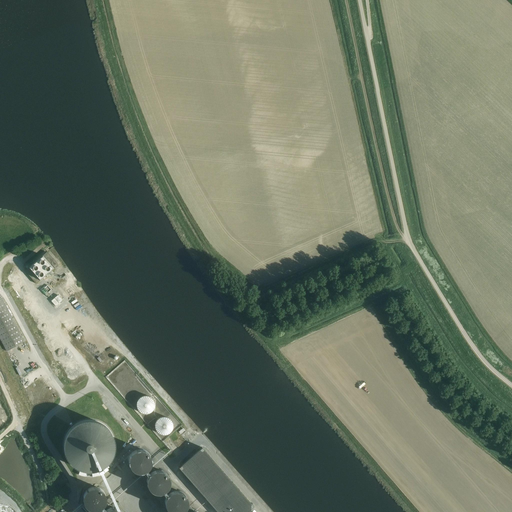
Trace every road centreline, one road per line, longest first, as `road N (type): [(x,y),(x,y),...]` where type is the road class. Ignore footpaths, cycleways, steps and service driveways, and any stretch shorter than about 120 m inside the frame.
road 1 (unclassified): [(511,387),(469,345),(407,240),(365,36)]
road 2 (unknown): [(207,511),(97,382)]
road 3 (unknown): [(97,382),(39,302),(17,256),(0,260)]
road 4 (unknown): [(0,290),(64,403)]
road 5 (unknown): [(76,511),(50,438),(49,424),(64,403)]
